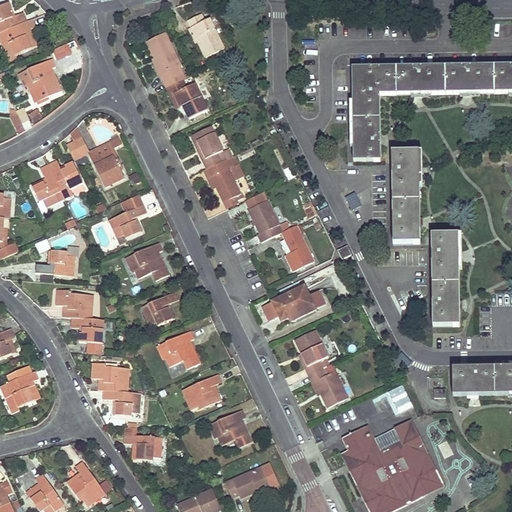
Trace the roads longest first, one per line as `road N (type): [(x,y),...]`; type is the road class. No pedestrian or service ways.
road 1 (residential): [(278,0),(282,90),(408,341),(431,355),(511,355)]
road 2 (residential): [(116,83),(320,511)]
road 3 (residential): [(79,419),(36,329),(0,292)]
road 4 (residential): [(0,158),(116,83)]
